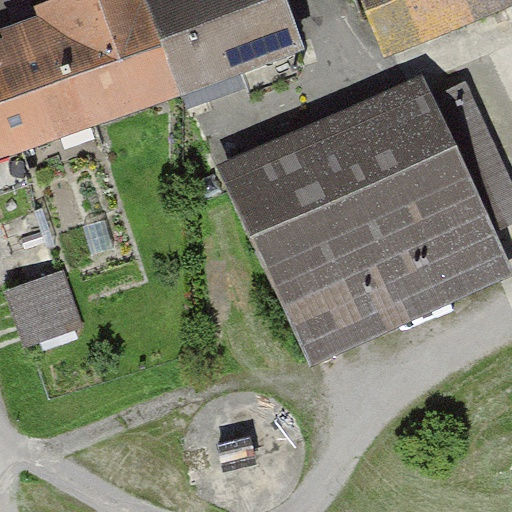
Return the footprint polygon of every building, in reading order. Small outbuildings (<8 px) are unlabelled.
[(172,0),(153,0),(53,39),(91,137),(208,91),(172,0)] [(306,0),(172,0),(208,91),(325,46),(306,0)] [(511,0),(382,0),(410,64),(511,19),(511,0)] [(53,39),(0,59),(0,172),(91,137),(53,39)] [(511,249),(439,85),(243,171),(325,354),(511,270),(511,249)] [(14,283),(33,346),(89,329),(70,266),(14,283)]
